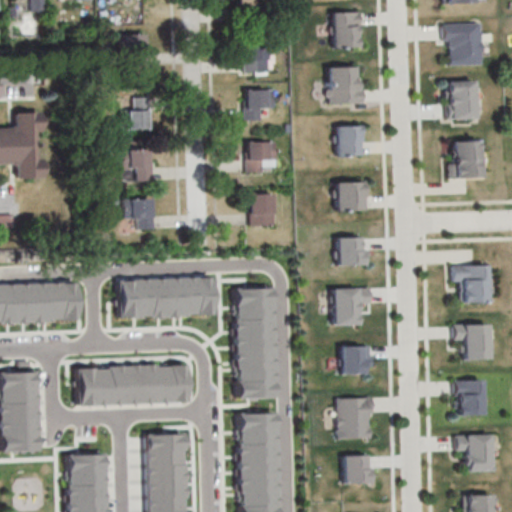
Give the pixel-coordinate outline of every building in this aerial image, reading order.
[(41,0),(29,0),(29,11),(42,11),(41,0)] [(329,11),(358,11),(359,46),(330,46),(329,11)] [(439,23),(477,22),(478,63),(446,64),(446,40),(440,40),(439,23)] [(120,34),(120,75),(143,75),(143,34),(120,34)] [(241,71),(267,71),(267,43),(241,43),(241,71)] [(325,66),(356,66),(356,87),(361,87),(361,102),(327,103),(326,97),(323,95),(323,89),(325,88),(325,66)] [(443,80),(471,80),(472,117),(444,118),(443,80)] [(243,120),(262,120),(262,108),(272,108),(272,88),(243,88),(243,120)] [(124,129),(146,129),(146,108),(124,108),(124,129)] [(37,177),(35,131),(38,131),(37,111),(10,112),(11,126),(0,126),(0,163),(13,163),(13,178),(37,177)] [(332,125),(360,125),(361,154),(333,155),(332,125)] [(274,141),(244,141),(244,172),(264,172),(264,165),(274,165),(274,141)] [(448,141),(476,141),(477,178),(449,179),(448,141)] [(119,180),(149,180),(149,148),(119,148),(119,180)] [(332,181),(360,180),(361,210),(333,210),(332,181)] [(270,225),(270,193),(247,193),(247,225),(270,225)] [(132,229),(152,229),(152,196),(120,196),(120,218),(132,218),(132,229)] [(12,215),(0,214),(0,230),(12,230),(12,215)] [(333,236),(361,236),(361,249),(366,249),(367,264),(334,264),(333,236)] [(448,264),(482,263),(483,300),(455,301),(455,280),(448,281),(448,264)] [(210,271),(212,308),(119,313),(118,276),(210,271)] [(0,280),(77,276),(78,313),(0,316),(0,280)] [(237,394),(274,392),(271,283),(234,283),(237,394)] [(331,290),(370,289),(370,304),(356,305),(357,325),(332,326),(331,290)] [(450,323),(484,322),(485,357),(460,358),(460,339),(450,339),(450,323)] [(341,348),(370,347),(371,367),(366,367),(366,375),(341,376),(341,348)] [(186,357),(188,395),(78,400),(76,363),(186,357)] [(0,366),(35,366),(39,445),(1,447),(0,420),(0,366)] [(451,379),(478,379),(479,414),(455,414),(454,393),(451,393),(451,379)] [(334,397),(371,396),(371,412),(368,412),(368,437),(335,437),(334,397)] [(240,511),(237,415),(274,414),(277,511),(240,511)] [(184,429),(186,511),(148,511),(147,430),(184,429)] [(453,434),(486,433),(487,469),(462,469),(462,450),(454,450),(453,434)] [(68,511),(67,449),(104,447),(106,511),(68,511)] [(341,455),(368,454),(368,467),(373,467),(373,482),(342,483),(341,455)] [(465,511),(465,494),(489,494),(490,511),(493,511),(465,511)]
